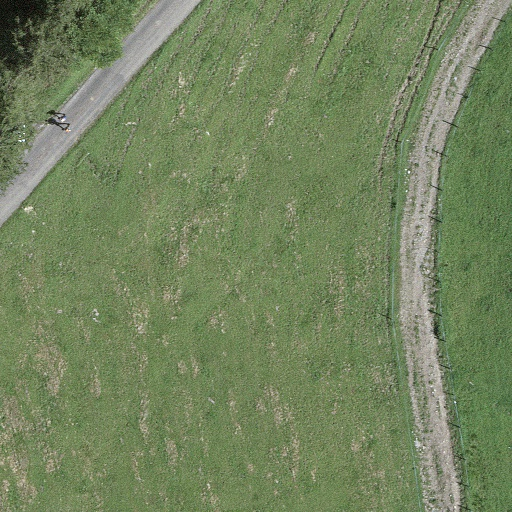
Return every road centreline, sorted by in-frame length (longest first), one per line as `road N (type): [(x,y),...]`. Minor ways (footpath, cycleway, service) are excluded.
road 1 (track): [(501,0),(453,79),(430,147),(419,220),(420,306),(448,511)]
road 2 (unclassified): [(0,204),(183,0)]
